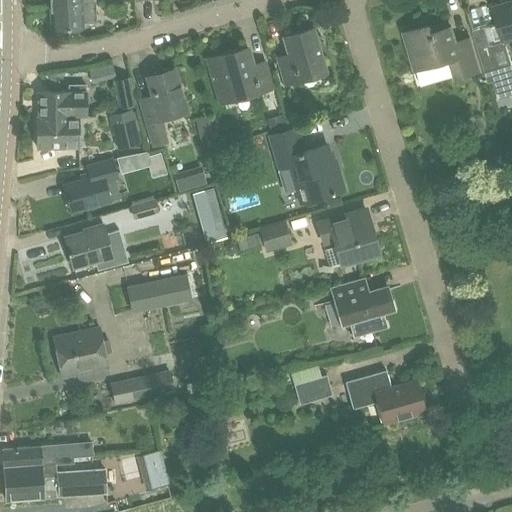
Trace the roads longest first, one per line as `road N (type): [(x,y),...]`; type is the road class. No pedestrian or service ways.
road 1 (residential): [(465,403),(348,0)]
road 2 (residential): [(0,59),(105,49),(278,0)]
